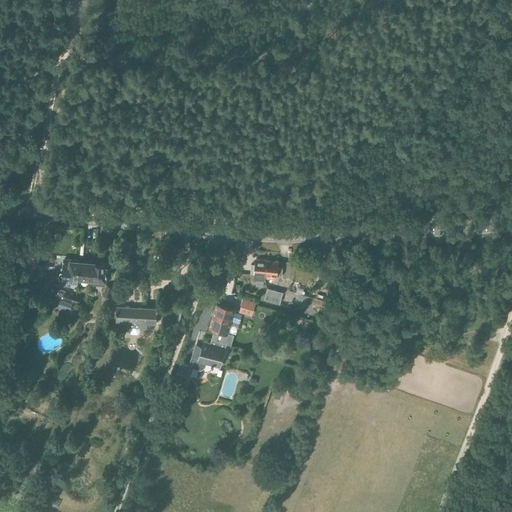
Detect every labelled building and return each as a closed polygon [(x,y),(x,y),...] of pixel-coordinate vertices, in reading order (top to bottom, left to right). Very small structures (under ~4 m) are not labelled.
[(252,266),(251,273),(255,274),(254,279),(265,281),(266,278),(266,275),(268,260),(256,259),(256,266),(252,266)] [(61,272),(59,275),(60,279),(61,279),(61,280),(61,284),(72,286),(72,283),(78,283),(79,279),(80,279),(81,264),(82,261),(71,260),(71,261),(64,260),(63,264),(63,267),(61,267),(61,272)] [(268,260),(266,275),(266,278),(276,279),(277,276),(278,276),(278,275),(282,276),(283,268),(278,268),(279,261),(268,260)] [(83,281),(92,282),(91,284),(94,284),(94,280),(95,263),(82,261),(80,279),(84,279),(83,281)] [(95,263),(94,280),(94,284),(106,285),(106,281),(107,282),(108,272),(109,272),(109,264),(95,263)] [(103,295),(100,305),(107,307),(113,287),(106,285),(103,295)] [(57,290),(55,295),(76,302),(79,295),(65,291),(66,290),(61,288),(57,290)] [(264,299),(280,304),(283,292),(268,288),(264,299)] [(55,297),(52,304),(66,309),(65,313),(69,314),(70,311),(73,303),(55,297)] [(243,298),(241,305),(239,312),(253,315),(257,302),(243,298)] [(318,298),(316,304),(327,306),(328,301),(318,298)] [(213,315),(232,321),(235,309),(217,303),(213,315)] [(127,326),(130,327),(130,333),(140,333),(140,327),(147,328),(147,323),(156,323),(157,308),(118,306),(117,321),(127,322),(127,326)] [(226,338),(228,334),(232,321),(213,315),(209,328),(215,330),(213,333),(218,335),(218,336),(226,338)] [(191,358),(189,364),(194,366),(194,367),(201,369),(205,367),(207,363),(221,367),(227,347),(226,346),(227,343),(212,338),(211,342),(204,339),(202,345),(196,343),(191,358)] [(180,362),(176,377),(189,381),(194,367),(194,366),(189,364),(189,365),(180,362)] [(170,390),(168,397),(176,399),(178,392),(170,390)]
